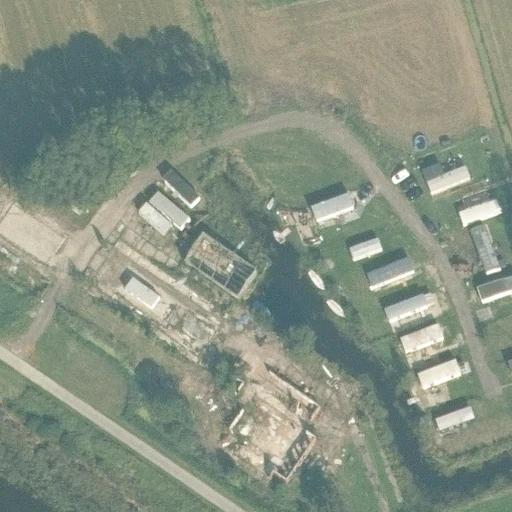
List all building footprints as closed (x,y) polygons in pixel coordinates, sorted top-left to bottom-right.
[(163,246),(168,246),(172,245),(176,243),(180,241),(183,238),(186,235),(188,231),(190,227),(191,222),(191,218),(191,213),(190,209),(188,205),(186,202),(183,198),(180,195),(176,193),(172,191),(168,190),(163,190),(159,190),(154,191),(150,193),(147,195),(143,198),(140,202),(138,205),(136,209),(135,214),(135,218),(135,222),(136,227),(138,231),(140,235),(143,238),(147,241),(150,243),(154,245),(159,246),(163,246)] [(4,219),(0,225),(0,255),(32,277),(50,251),(4,219)] [(203,239),(184,267),(237,304),(256,276),(203,239)] [(110,256),(84,293),(193,366),(227,315),(133,251),(110,256)] [(230,435),(221,449),(270,482),(273,477),(286,486),(316,443),(302,433),(306,428),(255,394),(228,434),(230,435)]
